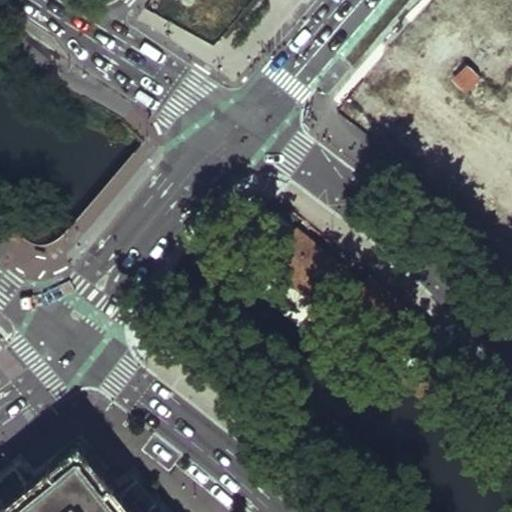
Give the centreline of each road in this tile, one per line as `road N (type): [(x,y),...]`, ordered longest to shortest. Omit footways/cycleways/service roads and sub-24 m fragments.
road 1 (primary): [(239,129),(295,154),(398,233),(511,355)]
road 2 (primary): [(279,511),(242,473),(62,332)]
road 3 (primary): [(62,332),(239,129)]
road 4 (primary): [(239,129),(360,0)]
road 5 (primary): [(92,35),(239,129)]
